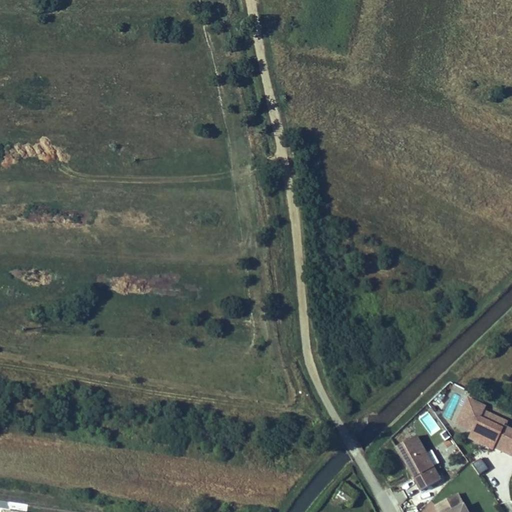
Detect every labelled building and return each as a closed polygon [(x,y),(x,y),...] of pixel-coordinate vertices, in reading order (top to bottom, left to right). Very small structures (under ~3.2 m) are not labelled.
[(482,418),(486,410),(488,406),(470,398),(459,423),(476,431),(473,438),(496,448),(497,445),(511,452),(511,427),(508,426),(506,425),(504,427),(482,418)] [(507,420),(486,410),(482,418),(504,427),(506,425),(508,426),(509,423),(507,422),(507,420)] [(445,477),(420,434),(401,445),(426,488),(445,477)] [(357,481),(340,471),(332,483),(348,494),(357,481)] [(465,511),(455,493),(434,504),(438,511),(465,511)]
